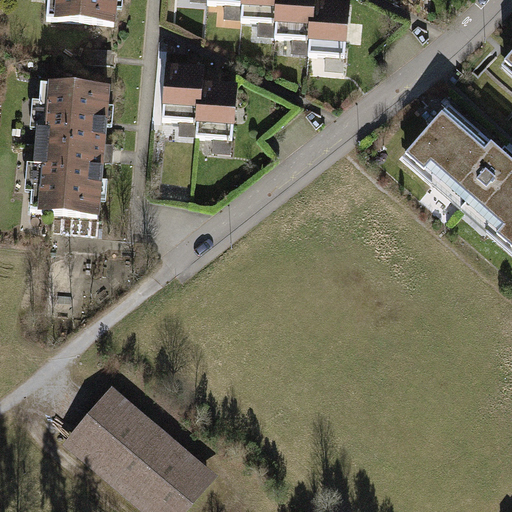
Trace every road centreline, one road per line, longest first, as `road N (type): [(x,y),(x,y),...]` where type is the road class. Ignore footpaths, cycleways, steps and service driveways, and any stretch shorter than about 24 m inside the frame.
road 1 (residential): [(214,240),(494,0)]
road 2 (track): [(0,405),(214,240)]
